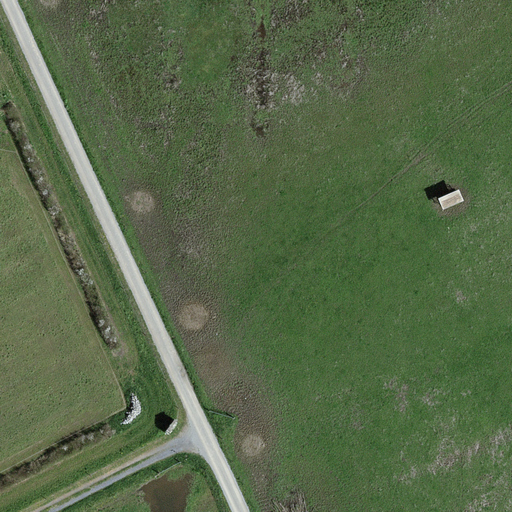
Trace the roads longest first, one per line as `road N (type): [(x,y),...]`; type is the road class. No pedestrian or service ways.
road 1 (track): [(8,0),(239,511)]
road 2 (track): [(45,511),(203,432)]
